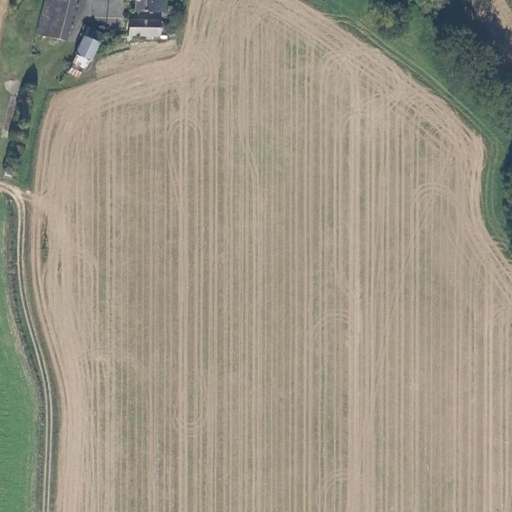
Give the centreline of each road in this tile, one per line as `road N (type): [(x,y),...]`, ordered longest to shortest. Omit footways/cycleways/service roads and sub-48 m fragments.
road 1 (track): [(46,511),(51,401),(20,287),(20,195),(0,193)]
road 2 (unknown): [(95,0),(50,67),(20,195)]
